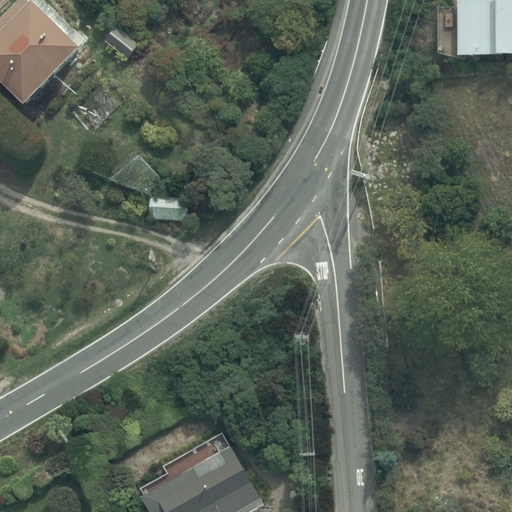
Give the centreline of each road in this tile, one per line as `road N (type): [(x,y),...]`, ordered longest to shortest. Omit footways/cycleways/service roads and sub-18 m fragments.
road 1 (tertiary): [(0,420),(182,303),(300,184)]
road 2 (unclassified): [(300,184),(320,216),(337,284),(355,511)]
road 3 (tertiary): [(300,184),(338,113),(366,0)]
